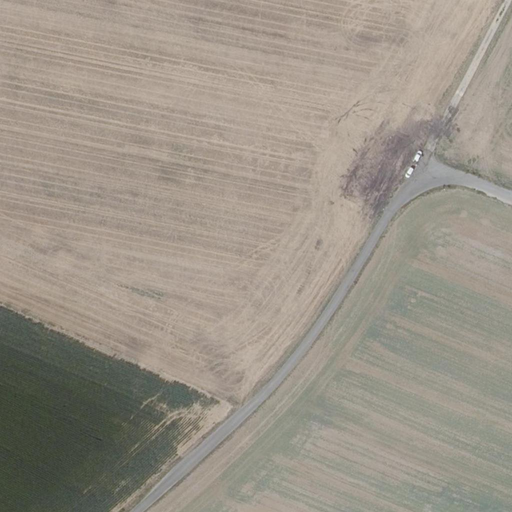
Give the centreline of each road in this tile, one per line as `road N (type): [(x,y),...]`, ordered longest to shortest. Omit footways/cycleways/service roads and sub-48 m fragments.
road 1 (unclassified): [(132,511),(250,413),(317,335),(422,174),(453,174),(511,198)]
road 2 (track): [(501,0),(422,174)]
